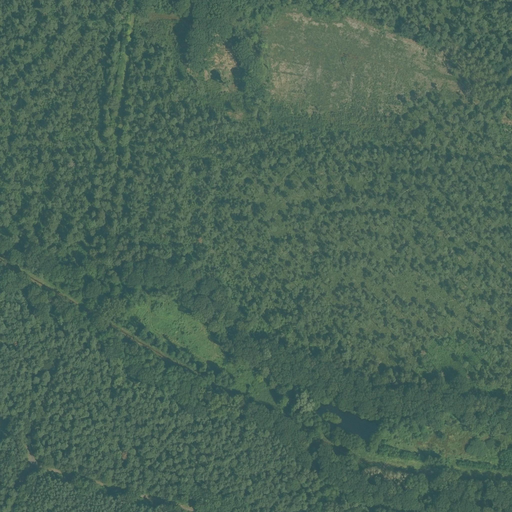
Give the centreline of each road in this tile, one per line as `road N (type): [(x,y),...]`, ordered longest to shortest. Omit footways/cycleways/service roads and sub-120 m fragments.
road 1 (track): [(301,425),(0,253)]
road 2 (unclassified): [(195,511),(28,462),(14,511)]
